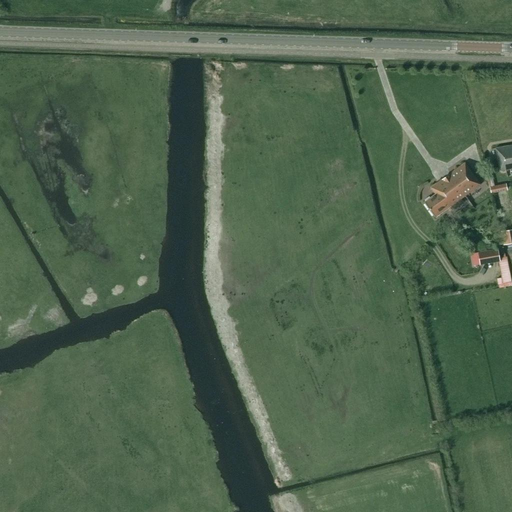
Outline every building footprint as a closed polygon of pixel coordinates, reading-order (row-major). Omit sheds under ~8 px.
[(511,145),(495,148),(499,171),(511,168),(511,145)] [(465,196),(480,185),(465,163),(449,174),(465,196)] [(463,203),(460,199),(465,196),(449,174),(430,188),(435,194),(424,202),(435,217),(450,206),(453,210),(463,203)] [(489,187),(491,194),(507,190),(506,183),(489,187)] [(511,229),(502,232),(504,245),(511,243),(511,229)] [(498,261),(499,261),(499,258),(497,249),(471,254),(473,266),(498,261)] [(499,261),(498,261),(501,278),(502,284),(511,282),(506,257),(499,258),(499,261)]
